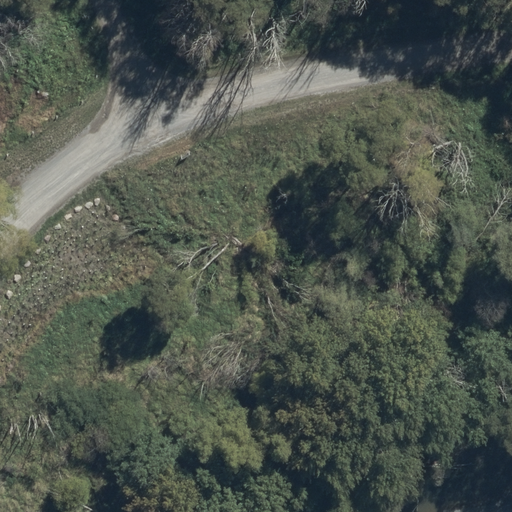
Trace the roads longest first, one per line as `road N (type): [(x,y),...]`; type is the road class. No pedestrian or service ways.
road 1 (unclassified): [(511,38),(155,109)]
road 2 (unclassified): [(155,109),(77,155),(0,224)]
road 3 (residential): [(103,0),(155,109)]
